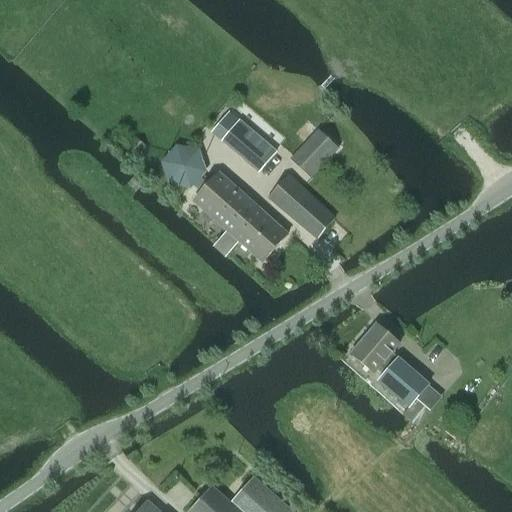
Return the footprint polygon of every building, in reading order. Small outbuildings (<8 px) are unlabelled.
[(240,120),(221,142),(258,174),(277,152),(240,120)] [(311,179),(339,149),(318,129),(290,160),(311,179)] [(169,167),(177,188),(200,193),(217,175),(208,153),(186,149),(169,167)] [(219,174),(194,202),(227,231),(214,246),(227,257),(229,255),(240,243),(263,263),(288,234),(219,174)] [(289,176),(267,199),(319,240),(336,218),(289,176)] [(375,326),(350,356),(372,375),(378,368),(385,374),(397,359),(391,354),(398,345),(375,326)] [(385,374),(378,383),(408,409),(416,399),(429,385),(399,359),(398,360),(397,359),(385,374)] [(212,489),(191,511),(288,511),(253,480),(230,506),(212,489)]
